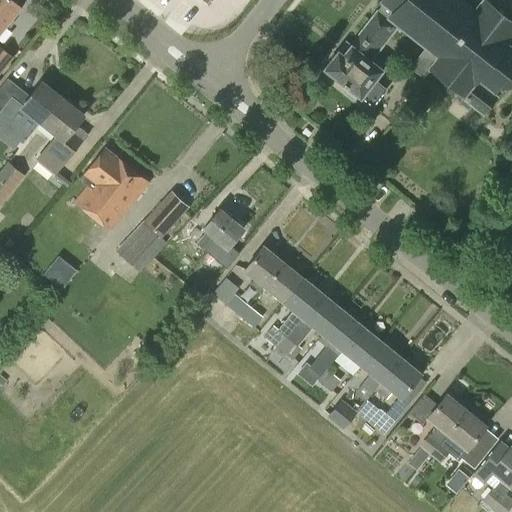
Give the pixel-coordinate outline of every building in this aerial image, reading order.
[(0,0),(0,30),(21,6),(13,0),(0,0)] [(337,52),(325,68),(349,87),(346,91),(354,97),(357,93),(372,105),(384,89),(372,79),(380,69),(369,60),(389,34),(386,32),(395,20),(427,45),(409,67),(423,78),(432,66),(461,90),(459,93),(464,96),(461,100),(467,106),(470,102),(482,111),(493,96),(490,94),(497,84),(501,87),(502,85),(504,87),(506,85),(508,87),(511,81),(511,39),(507,36),(511,28),(511,21),(484,0),(463,0),(462,1),(461,0),(390,0),(378,14),(376,13),(350,46),(343,56),(337,52)] [(0,73),(13,57),(0,46),(0,73)] [(40,121),(60,97),(40,81),(29,95),(7,78),(0,86),(0,112),(5,106),(22,120),(28,112),(40,121)] [(60,97),(40,121),(55,133),(34,159),(54,176),(77,145),(79,146),(88,134),(75,124),(82,115),(60,97)] [(44,139),(35,135),(39,128),(33,125),(21,149),(35,156),(44,139)] [(110,228),(147,181),(104,147),(80,177),(88,184),(75,200),(110,228)] [(254,174),(263,160),(252,153),(243,167),(254,174)] [(0,169),(0,197),(23,169),(17,165),(9,158),(0,169)] [(139,271),(147,263),(166,242),(159,235),(186,207),(170,191),(143,220),(116,250),(139,271)] [(219,240),(226,246),(243,228),(220,208),(203,228),(206,231),(198,240),(183,227),(169,243),(182,254),(181,256),(193,267),(207,251),(208,252),(219,240)] [(481,243),(483,240),(477,235),(475,238),(481,243)] [(263,284),(283,261),(263,244),(244,268),(254,277),(250,283),(260,291),(264,285),(263,284)] [(57,290),(74,271),(49,250),(32,269),(57,290)] [(283,300),(302,277),(283,261),(263,284),(264,285),(283,300)] [(238,315),(247,304),(234,294),(239,288),(226,277),(213,293),(226,304),(225,305),(238,315)] [(303,317),(302,316),(322,292),(302,277),(283,300),(294,309),(286,318),(295,326),(297,324),(303,317)] [(322,332),(341,308),(322,292),(302,316),(303,317),(297,324),(307,333),(314,325),(322,332)] [(247,304),(238,315),(253,327),(262,316),(247,304)] [(341,348),(361,324),(341,308),(322,332),(317,339),(329,349),(325,355),(332,361),(337,354),(341,348)] [(361,364),(380,340),(361,324),(341,348),(361,364)] [(277,347),(287,336),(273,325),(264,336),(277,347)] [(287,336),(277,347),(292,359),(301,348),(287,336)] [(381,380),(400,356),(380,340),(361,364),(371,372),(355,391),(351,388),(342,400),(356,411),(365,400),(365,399),(374,388),(375,386),(381,380)] [(401,396),(406,390),(420,373),(400,356),(381,380),(375,386),(374,388),(387,398),(393,390),(401,396)] [(316,379),(325,368),(312,357),(303,368),(316,379)] [(325,368),(316,379),(331,391),(340,380),(325,368)] [(430,431),(419,445),(420,446),(429,453),(446,432),(465,409),(445,393),(437,404),(427,416),(437,425),(431,432),(430,431)] [(365,400),(356,411),(384,434),(395,420),(381,408),(379,410),(365,399),(365,400)] [(340,402),(330,414),(344,426),(354,413),(340,402)] [(446,432),(429,453),(439,461),(440,462),(448,452),(458,461),(461,458),(474,468),(498,438),(483,427),(485,425),(465,409),(446,432)] [(484,459),(472,473),(483,483),(485,480),(493,471),(500,478),(493,487),(492,488),(491,487),(481,500),(482,501),(491,509),(504,493),(510,485),(511,482),(511,446),(510,445),(508,447),(498,440),(488,452),(483,458),(484,459)] [(420,446),(414,454),(423,461),(429,453),(420,446)] [(454,477),(444,488),(455,496),(464,485),(454,477)] [(491,509),(495,511),(505,511),(511,504),(511,499),(504,493),(491,509)]
